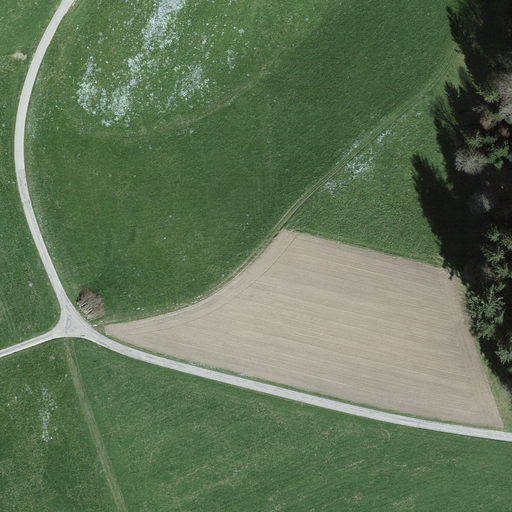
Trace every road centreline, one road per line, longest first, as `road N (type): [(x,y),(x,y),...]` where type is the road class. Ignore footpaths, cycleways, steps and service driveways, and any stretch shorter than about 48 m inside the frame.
road 1 (track): [(69,325),(167,311),(236,272),(299,199),(423,94),(492,0)]
road 2 (unclassified): [(511,437),(383,420),(147,361),(69,325)]
road 3 (unclassified): [(69,325),(28,209),(18,154),(31,76),(67,0)]
